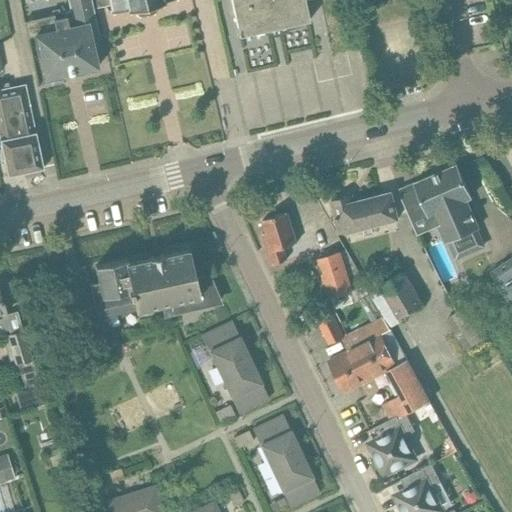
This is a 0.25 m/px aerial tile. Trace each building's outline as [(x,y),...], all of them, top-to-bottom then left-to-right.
[(109,5),(107,0),(67,0),(70,13),(24,24),(27,38),(35,37),(44,80),(45,79),(51,88),(63,85),(64,75),(98,68),(91,37),(98,35),(93,9),(109,5)] [(107,0),(109,5),(110,8),(106,9),(107,11),(111,11),(111,14),(114,14),(114,11),(126,8),(127,12),(130,11),(129,7),(136,5),(138,16),(155,13),(152,2),(159,0),(160,4),(163,4),(161,0),(107,0)] [(274,29),(267,0),(230,0),(239,37),(274,29)] [(267,0),(274,29),(309,21),(304,0),(267,0)] [(43,168),(39,149),(25,84),(0,89),(0,145),(7,176),(43,168)] [(472,198),(457,164),(399,190),(418,233),(438,225),(446,243),(479,228),(467,200),(472,198)] [(398,220),(396,212),(391,193),(353,203),(351,195),(331,201),(340,235),(398,220)] [(297,245),(293,231),(287,212),(263,220),(267,232),(263,234),(273,265),(287,260),(284,249),(297,245)] [(218,302),(207,274),(212,273),(212,272),(208,263),(192,267),(188,250),(126,264),(125,260),(95,266),(96,271),(99,283),(89,285),(93,305),(96,315),(77,320),(82,343),(101,338),(97,320),(136,310),(137,312),(161,305),(165,317),(218,302)] [(331,298),(350,292),(352,291),(339,251),(318,258),(331,298)] [(511,258),(492,271),(511,301),(511,258)] [(406,274),(382,288),(399,318),(423,304),(406,274)] [(0,330),(9,328),(8,322),(0,297),(0,330)] [(486,341),(465,306),(435,324),(456,358),(486,341)] [(332,313),(318,320),(330,344),(344,337),(332,313)] [(390,403),(397,416),(398,419),(406,415),(432,400),(409,360),(408,361),(384,317),(358,330),(364,342),(329,360),(345,392),(396,367),(400,375),(402,379),(399,381),(407,395),(390,403)] [(238,414),(251,408),(269,399),(231,321),(201,336),(238,414)] [(21,333),(9,337),(18,366),(31,362),(21,333)] [(31,362),(18,366),(25,388),(37,384),(31,362)] [(231,405),(216,411),(221,422),(235,416),(231,405)] [(289,507),(302,501),(320,493),(283,414),(252,429),(289,507)] [(398,419),(397,416),(374,427),(380,438),(369,444),(377,459),(376,462),(379,469),(382,470),(385,474),(402,465),(415,459),(403,437),(415,431),(406,415),(398,419)] [(91,447),(84,429),(66,436),(73,453),(91,447)] [(249,431),(234,437),(239,448),(254,441),(249,431)] [(8,454),(0,456),(0,482),(15,478),(8,454)] [(438,511),(441,511),(430,489),(441,483),(432,464),(401,479),(406,490),(396,496),(403,511),(402,511),(438,511)] [(125,479),(121,469),(110,472),(113,482),(125,479)] [(123,496),(127,511),(164,511),(156,485),(123,496)] [(239,490),(229,495),(234,506),(244,501),(239,490)] [(127,511),(123,496),(90,506),(91,511),(127,511)] [(218,511),(214,501),(191,511),(218,511)]
